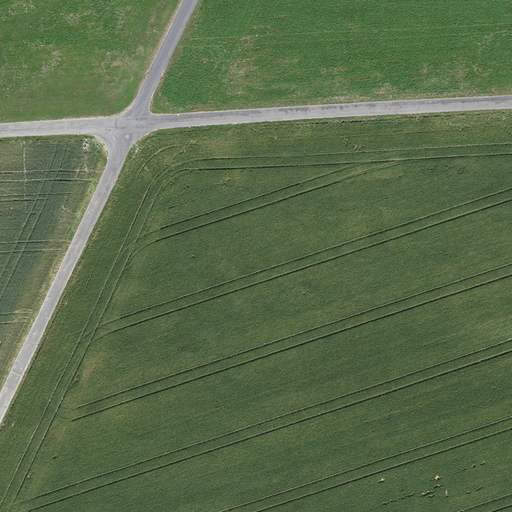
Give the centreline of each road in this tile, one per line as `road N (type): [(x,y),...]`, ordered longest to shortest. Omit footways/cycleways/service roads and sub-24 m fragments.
road 1 (track): [(511,105),(0,135)]
road 2 (track): [(186,0),(0,399)]
